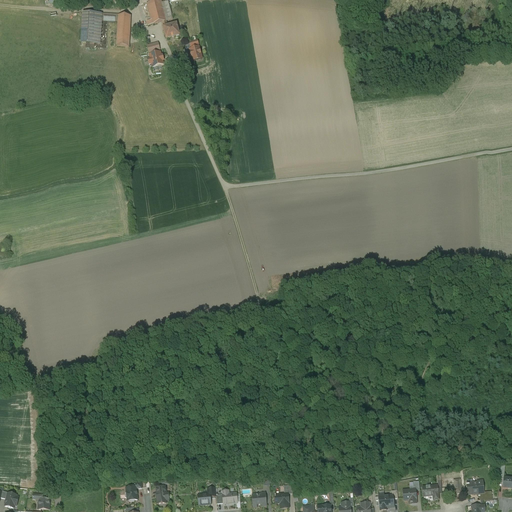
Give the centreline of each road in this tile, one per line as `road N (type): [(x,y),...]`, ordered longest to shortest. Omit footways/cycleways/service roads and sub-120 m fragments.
road 1 (unclassified): [(511,149),(376,173),(225,186),(164,45),(136,16)]
road 2 (track): [(225,186),(258,308),(113,348),(93,372),(31,383)]
road 3 (track): [(0,5),(136,16)]
